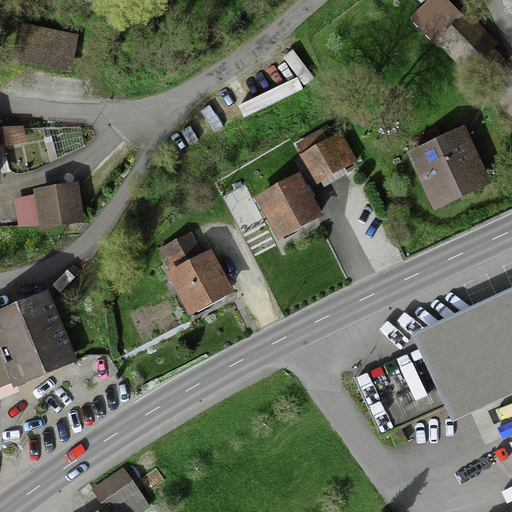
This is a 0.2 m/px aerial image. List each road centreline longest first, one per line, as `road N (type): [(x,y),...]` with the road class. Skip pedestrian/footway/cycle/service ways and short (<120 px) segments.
road 1 (primary): [(3,511),(240,361),(511,231)]
road 2 (residential): [(172,102),(131,184),(77,258),(0,288)]
road 3 (residential): [(172,102),(314,0)]
road 4 (residential): [(0,101),(86,114),(172,102)]
